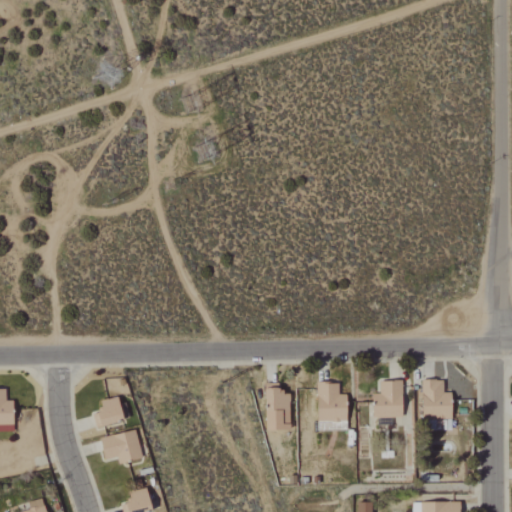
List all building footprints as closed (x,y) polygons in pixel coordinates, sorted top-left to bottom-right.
[(422,421),(451,420),(450,392),(442,392),(442,380),(421,380),(422,421)] [(401,381),(379,381),(379,394),(372,394),(372,418),(402,418),(401,381)] [(265,431),(289,430),(289,392),(278,392),(278,383),(264,384),(265,431)] [(316,421),(346,422),(346,395),(337,394),(338,383),(317,383),(316,421)] [(0,432),(13,432),(12,400),(5,401),(4,389),(0,389),(0,432)] [(122,422),(118,397),(99,401),(101,412),(92,413),(94,427),(122,422)] [(104,460),(116,457),(118,464),(141,459),(133,430),(99,438),(104,460)] [(148,511),(152,511),(145,488),(128,492),(130,502),(119,504),(121,511),(148,511)] [(370,511),(371,503),(357,502),(356,511),(370,511)] [(458,511),(459,503),(411,502),(410,511),(458,511)]
